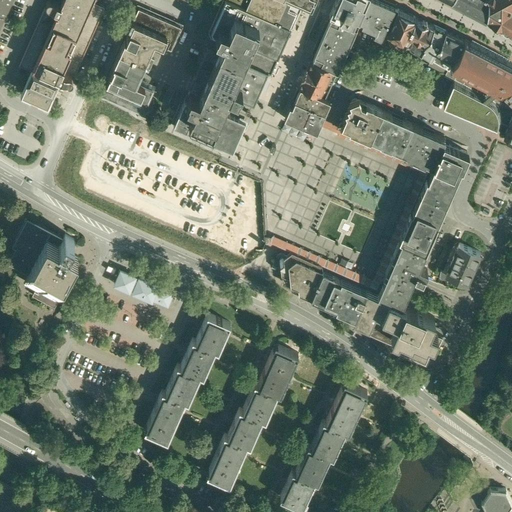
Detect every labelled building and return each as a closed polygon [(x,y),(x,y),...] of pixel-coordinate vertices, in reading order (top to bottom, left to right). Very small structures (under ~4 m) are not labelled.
[(0,0),(0,12),(5,15),(11,0),(0,0)] [(63,0),(61,5),(51,1),(50,1),(49,1),(48,1),(47,2),(47,3),(46,4),(46,5),(46,6),(47,7),(48,8),(49,8),(48,10),(44,9),(20,64),(33,70),(24,91),(47,101),(58,76),(68,80),(69,80),(71,80),(72,79),(73,78),(73,77),(73,76),(73,75),(73,74),(72,73),(70,72),(71,71),(75,72),(104,6),(92,1),(92,0),(63,0)] [(290,27),(227,0),(225,0),(212,31),(214,34),(224,39),(220,49),(243,59),(250,45),(277,57),(290,27)] [(227,0),(290,27),(301,2),(297,0),(227,0)] [(335,0),(332,6),(334,7),(331,15),(332,15),(353,24),(356,15),(360,17),(366,0),(335,0)] [(395,5),(382,0),(366,0),(360,17),(359,19),(363,20),(361,23),(370,27),(368,31),(381,36),(384,29),(394,7),(395,5)] [(451,0),(486,19),(487,19),(487,0),(451,0)] [(511,0),(487,0),(487,19),(487,18),(509,31),(511,32),(511,0)] [(139,6),(119,49),(144,60),(146,56),(147,56),(154,40),(171,47),(181,24),(139,6)] [(415,16),(394,7),(384,29),(402,40),(415,16)] [(353,24),(332,15),(330,20),(329,20),(321,37),(347,48),(357,26),(353,24)] [(434,24),(416,16),(415,16),(402,40),(421,50),(434,24)] [(445,30),(434,24),(421,50),(432,57),(445,30)] [(463,39),(445,30),(432,57),(428,64),(445,72),(464,39),(463,39)] [(321,37),(314,54),(315,54),(312,59),(332,68),(338,71),(347,48),(321,37)] [(511,63),(469,41),(464,39),(445,72),(446,73),(444,75),(453,80),(443,103),(499,126),(501,121),(507,124),(503,134),(511,137),(511,63)] [(243,59),(220,49),(218,53),(208,48),(195,77),(205,82),(204,85),(228,96),(229,92),(253,103),(266,74),(242,63),(243,59)] [(144,60),(119,49),(100,93),(143,111),(152,89),(136,81),(143,65),(142,65),(144,60)] [(147,56),(146,56),(142,65),(143,65),(150,68),(154,59),(147,56)] [(312,59),(311,58),(298,85),(300,86),(320,95),(332,68),(312,59)] [(320,95),(300,86),(295,99),(325,112),(330,100),(320,95)] [(245,121),(221,111),(226,100),(202,89),(199,96),(190,92),(188,97),(187,96),(174,125),(233,151),(245,121)] [(365,105),(361,103),(359,96),(349,100),(350,103),(350,104),(347,105),(348,108),(348,109),(345,110),(346,113),(342,122),(344,123),(344,125),(349,127),(350,126),(351,125),(365,132),(365,134),(371,137),(382,111),(365,103),(365,105)] [(325,112),(295,99),(292,105),(290,104),(287,110),(289,111),(289,112),(319,125),(325,112)] [(412,122),(383,109),(382,111),(371,137),(400,149),(412,122)] [(319,125),(289,112),(286,117),(308,127),(311,125),(318,128),(319,125)] [(445,136),(412,122),(400,149),(433,164),(445,136)] [(444,140),(427,176),(425,181),(422,189),(446,200),(461,166),(462,166),(469,151),(444,140)] [(417,200),(401,236),(425,247),(441,210),(446,200),(422,189),(417,200)] [(63,237),(27,218),(12,246),(16,247),(8,262),(28,273),(26,277),(38,283),(32,294),(55,306),(66,285),(63,283),(77,255),(68,250),(74,238),(65,233),(63,237)] [(364,236),(368,226),(352,221),(347,235),(355,238),(356,234),(364,236)] [(425,247),(401,236),(378,291),(401,301),(409,283),(414,272),(422,275),(423,272),(425,272),(427,267),(418,263),(425,247)] [(480,252),(460,243),(446,273),(446,274),(450,276),(466,283),(480,252)] [(322,262),(318,260),(315,262),(293,252),(292,254),(323,267),(322,262)] [(323,267),(292,254),(284,259),(284,260),(283,259),(280,262),(281,271),(285,273),(286,284),(311,295),(323,267)] [(366,286),(323,267),(311,295),(355,314),(366,286)] [(145,277),(141,278),(139,277),(138,278),(135,277),(136,275),(120,269),(114,284),(152,300),(157,286),(158,285),(149,281),(150,279),(147,278),(145,277)] [(446,273),(441,270),(439,278),(448,281),(450,276),(446,274),(446,273)] [(172,293),(157,286),(152,300),(168,306),(174,292),(173,292),(172,293)] [(378,291),(366,286),(355,314),(361,317),(357,327),(396,344),(393,350),(414,359),(415,356),(425,360),(431,347),(435,349),(442,333),(429,328),(434,316),(401,301),(378,291)] [(230,322),(208,312),(196,339),(215,348),(218,349),(230,322)] [(196,339),(193,338),(181,365),(200,373),(203,374),(215,348),(196,339)] [(298,353),(278,344),(276,349),(273,347),(258,383),(277,391),(281,393),(298,353)] [(181,365),(177,363),(166,390),(185,399),(188,400),(200,373),(181,365)] [(258,383),(255,381),(243,408),(262,417),(265,418),(277,391),(258,383)] [(347,381),(345,386),(342,385),(326,420),(345,429),(349,430),(367,390),(347,381)] [(166,390),(162,389),(147,424),(149,425),(147,430),(167,439),(185,399),(166,390)] [(243,408),(240,407),(228,434),(247,443),(250,444),(262,417),(243,408)] [(326,420),(323,418),(311,445),(330,454),(333,455),(345,429),(326,420)] [(224,433),(209,468),(211,469),(209,474),(229,483),(247,443),(228,434),(224,433)] [(311,445),(308,443),(295,470),(315,479),(318,480),(330,454),(311,445)] [(295,470),(292,469),(280,496),(302,506),(315,479),(295,470)] [(511,511),(511,500),(506,488),(490,486),(481,500),(486,511),(511,511)]
